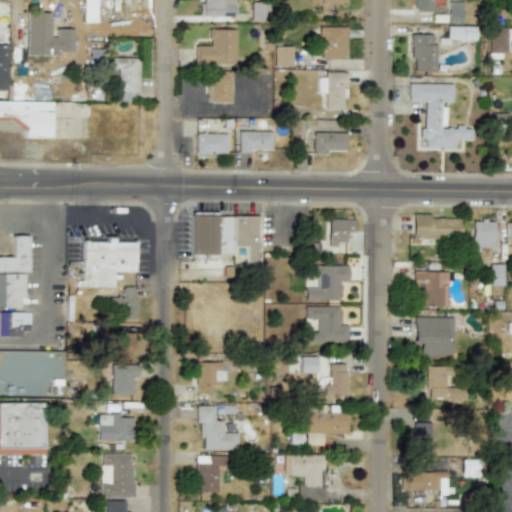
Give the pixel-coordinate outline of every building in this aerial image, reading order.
[(95,22),(94,0),(80,0),(81,22),(95,22)] [(232,17),(232,0),(198,0),(198,16),(232,17)] [(430,0),(411,0),(411,10),(430,11),(430,0)] [(461,2),(447,1),(447,22),(461,22),(461,2)] [(250,20),(266,20),(267,2),(250,2),(250,20)] [(446,39),(474,40),(474,27),(446,26),(446,39)] [(344,59),(345,27),(318,27),(318,59),(344,59)] [(505,53),(504,40),(511,40),(511,28),(486,28),(486,53),(505,53)] [(234,29),(207,29),(208,46),(194,46),(195,64),(235,64),(234,29)] [(433,71),(433,34),(410,34),(410,71),(433,71)] [(290,46),(273,46),(273,66),(291,66),(290,46)] [(136,92),(137,58),(109,58),(109,68),(116,69),(115,102),(131,102),(131,92),(136,92)] [(344,72),(323,72),(323,77),(315,77),(315,93),(323,93),(323,109),(343,109),(344,72)] [(229,102),(229,73),(207,73),(208,103),(229,102)] [(450,83),(406,84),(406,102),(422,102),(422,127),(418,127),(418,140),(422,140),(422,148),(451,148),(451,139),(468,139),(468,129),(461,129),(461,127),(444,127),(444,104),(450,104),(450,83)] [(49,102),(0,100),(0,117),(8,117),(8,127),(23,127),(22,138),(49,138),(49,102)] [(269,151),(269,131),(236,131),(236,150),(269,151)] [(345,132),(311,132),(311,152),(345,152),(345,132)] [(225,134),(194,133),(193,152),(224,153),(225,134)] [(459,219),(428,217),(428,215),(411,214),(410,237),(458,239),(459,219)] [(189,255),(231,254),(230,215),(189,216),(189,255)] [(256,265),(256,216),(232,217),(232,246),(243,246),(243,265),(256,265)] [(352,219),(326,219),(326,246),(335,246),(335,241),(344,241),(344,232),(352,232),(352,219)] [(492,221),(470,220),(469,247),(491,248),(492,221)] [(0,272),(25,273),(26,236),(10,235),(10,257),(0,257),(0,272)] [(111,286),(111,272),(133,272),(134,242),(111,241),(81,240),(80,286),(111,286)] [(501,264),(488,264),(488,285),(501,285),(501,264)] [(303,301),(338,300),(338,282),(345,282),(345,265),(308,265),(308,274),(315,274),(315,288),(303,288),(303,301)] [(445,271),(411,271),(410,286),(421,286),(420,306),(445,307),(445,271)] [(23,274),(0,273),(0,306),(18,307),(18,298),(22,298),(23,274)] [(132,319),(133,287),(121,286),(121,298),(108,297),(107,307),(117,307),(116,318),(132,319)] [(338,306),(305,306),(304,341),(346,342),(346,324),(338,324),(338,306)] [(27,331),(27,312),(0,312),(0,336),(18,336),(18,331),(27,331)] [(412,343),(419,343),(419,355),(450,356),(451,317),(412,317),(412,343)] [(132,358),(132,332),(112,332),(112,358),(132,358)] [(194,362),(194,394),(209,394),(209,385),(221,385),(221,362),(194,362)] [(344,364),(327,363),(327,396),(343,396),(344,364)] [(110,364),(109,395),(131,395),(131,377),(137,377),(137,365),(110,364)] [(463,387),(443,387),(443,374),(449,374),(448,366),(422,366),(423,398),(463,397),(463,387)] [(0,454),(41,454),(41,402),(0,402),(0,454)] [(235,450),(235,433),(221,432),(221,420),(212,420),(212,405),(197,405),(197,449),(235,450)] [(346,433),(347,414),(303,412),(302,444),(320,445),(320,433),(346,433)] [(130,417),(118,418),(118,414),(95,415),(96,441),(131,440),(130,417)] [(430,452),(429,423),(412,423),(412,452),(430,452)] [(130,454),(98,454),(98,498),(131,497),(130,454)] [(322,500),(322,485),(326,485),(326,469),(321,469),(321,455),(288,454),(288,476),(301,476),(301,484),(296,484),(295,500),(322,500)] [(216,491),(215,466),(224,466),(224,455),(193,456),(194,492),(216,491)] [(437,477),(444,478),(444,473),(402,471),(401,489),(436,491),(437,477)] [(128,511),(123,511),(123,500),(103,501),(103,511),(128,511)]
